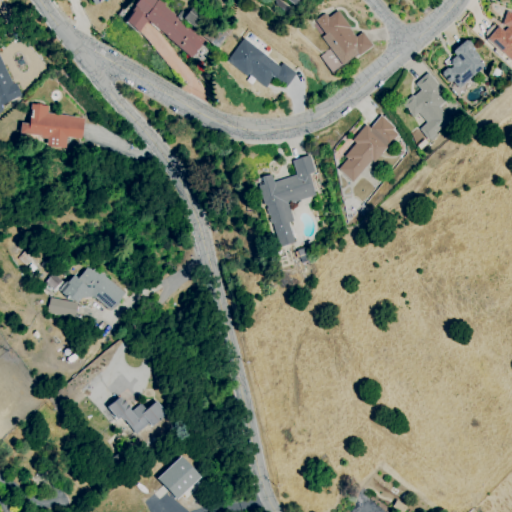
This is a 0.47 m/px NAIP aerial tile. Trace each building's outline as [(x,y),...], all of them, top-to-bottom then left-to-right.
[(205,39),(190,57),(165,37),(166,36),(147,20),(137,32),(124,21),(132,11),(131,10),(135,6),(134,5),(137,0),(155,0),(157,1),(158,0),(160,0),(166,5),(165,7),(205,39)] [(355,37),(362,32),(372,46),(358,56),(357,54),(341,65),(321,37),(325,34),(315,21),(325,14),(328,18),(338,10),(350,27),(349,28),(355,37)] [(511,61),(487,39),(498,26),(504,31),(508,27),(502,25),(507,11),(511,12),(511,61)] [(245,38),(281,66),(283,63),(297,74),(286,87),(274,77),(265,88),(248,74),(246,76),(226,61),(245,38)] [(452,80),(458,88),(473,76),(485,66),(479,59),(479,56),(474,51),(472,51),(471,49),(472,44),(469,41),(465,41),(462,44),(462,45),(461,44),(453,51),(454,52),(453,53),(457,57),(455,57),(451,59),(451,64),(453,66),(449,69),(449,68),(446,68),(442,72),(442,75),(448,81),(450,82),(452,80)] [(0,115),(4,114),(0,105),(0,104),(16,98),(0,61),(0,115)] [(428,72),(443,90),(439,94),(445,102),(439,107),(451,120),(429,139),(420,129),(427,123),(418,113),(413,117),(401,104),(412,94),(413,96),(421,90),(415,83),(428,72)] [(82,117),(46,114),(47,106),(29,104),(27,124),(19,123),(18,134),(46,137),(45,146),(64,148),(65,137),(80,139),(82,117)] [(343,156),(355,143),(351,140),(365,124),(369,128),(381,115),(395,128),(393,130),(399,135),(374,162),(371,160),(351,182),(337,169),(346,158),(343,156)] [(294,242),(288,223),(293,221),(288,204),(316,195),(310,174),(315,172),(310,155),(292,161),(296,174),(273,182),(271,174),(255,179),(269,224),(271,223),(279,247),(294,242)] [(123,293),(87,265),(76,279),(70,275),(57,291),(74,304),(83,292),(109,312),(123,293)] [(73,317),(75,302),(48,299),(46,314),(73,317)] [(135,436),(165,413),(155,401),(144,409),(139,403),(130,411),(118,396),(105,407),(115,420),(120,416),(135,436)] [(174,500),(199,478),(179,456),(155,479),(174,500)] [(390,507),(398,511),(401,511),(405,506),(394,500),(390,507)]
